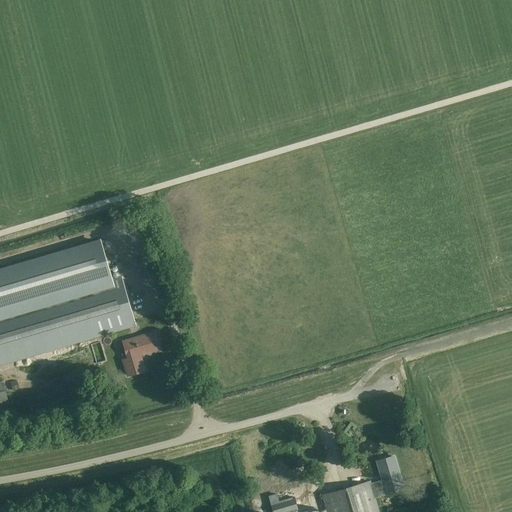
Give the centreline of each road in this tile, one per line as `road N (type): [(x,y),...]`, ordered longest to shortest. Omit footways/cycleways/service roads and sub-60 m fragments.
road 1 (track): [(511,82),(0,233)]
road 2 (unclassified): [(0,481),(350,397),(376,366),(404,354)]
